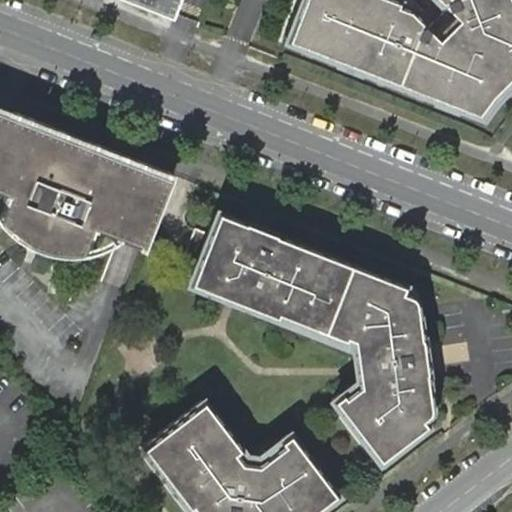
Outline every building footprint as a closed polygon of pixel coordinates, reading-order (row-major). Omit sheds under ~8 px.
[(142,0),(128,0),(169,16),(171,11),(142,0)] [(175,0),(142,0),(171,11),(175,0)] [(298,0),(283,39),(479,115),(493,98),(503,87),(511,79),(511,7),(509,0),(438,0),(439,0),(443,0),(446,7),(436,18),(425,28),(416,24),(419,20),(407,8),(394,3),(394,0),(298,0)] [(141,249),(171,173),(14,111),(0,105),(0,192),(1,192),(4,195),(0,207),(0,224),(4,229),(17,239),(35,248),(42,251),(59,254),(70,254),(81,253),(91,229),(141,249)] [(399,291),(402,283),(216,211),(188,283),(352,347),(358,384),(343,396),(340,392),(331,399),(377,460),(424,424),(419,418),(425,413),(427,407),(411,302),(406,294),(399,291)] [(201,399),(140,446),(190,511),(308,511),(333,493),(287,432),(278,439),(282,444),(255,464),(239,461),(232,451),(237,447),(201,399)]
